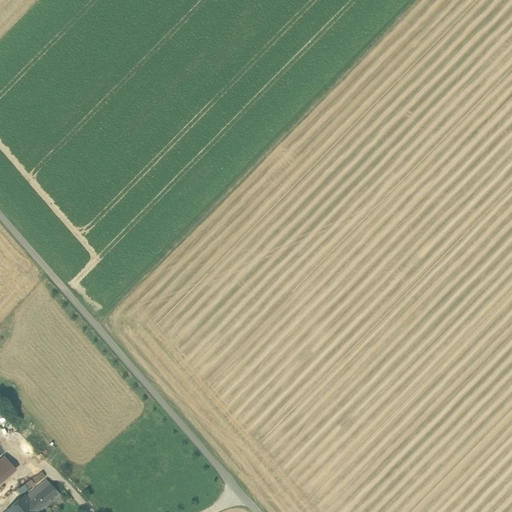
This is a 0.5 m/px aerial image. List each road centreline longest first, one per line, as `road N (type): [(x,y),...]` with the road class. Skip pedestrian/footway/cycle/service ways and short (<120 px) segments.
road 1 (track): [(94,325),(415,0)]
road 2 (unclassified): [(255,511),(0,216)]
